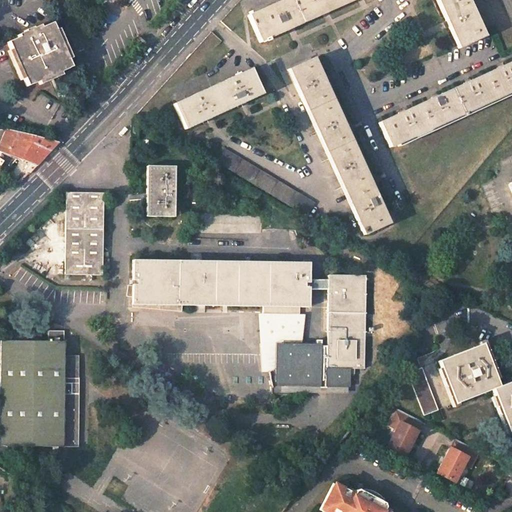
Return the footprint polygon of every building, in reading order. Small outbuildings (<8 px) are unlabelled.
[(240,0),(221,22),(231,30),(259,0),(240,0)] [(281,0),(247,16),(259,43),(343,5),(354,0),(281,0)] [(467,0),(453,0),(439,7),(458,48),(485,36),(467,0)] [(18,38),(7,42),(26,87),(70,68),(51,23),(40,28),(39,26),(32,29),(31,28),(24,31),(24,32),(17,36),(18,38)] [(221,41),(211,32),(134,116),(146,123),(221,41)] [(313,58),(287,70),(307,112),(332,100),(313,58)] [(451,89),(378,123),(390,148),(511,91),(511,61),(484,74),(451,89)] [(250,69),(173,104),(184,129),(261,94),(250,69)] [(332,100),(307,112),(363,234),(389,222),(332,100)] [(139,119),(134,116),(131,120),(131,139),(138,139),(139,119)] [(124,127),(118,134),(121,137),(127,130),(124,127)] [(17,133),(6,130),(2,139),(0,143),(0,149),(23,159),(32,144),(36,137),(17,132),(17,133)] [(57,142),(36,137),(32,144),(49,151),(57,142)] [(49,151),(32,144),(23,159),(37,164),(49,151)] [(224,148),(216,161),(306,215),(314,203),(224,148)] [(174,166),(147,166),(146,216),(174,217),(174,166)] [(65,247),(65,274),(102,275),(103,192),(66,192),(65,219),(59,219),(58,248),(65,247)] [(262,214),(192,213),(192,232),(262,233),(262,214)] [(289,230),(266,229),(265,247),(288,248),(289,230)] [(309,263),(132,260),(131,304),(141,305),(141,312),(177,312),(177,305),(263,306),(262,314),(299,314),(299,307),(308,307),(309,263)] [(365,276),(328,275),(328,279),(328,289),(327,346),(321,345),(321,340),(316,340),(316,345),(276,344),(275,370),(280,370),(280,385),(320,386),(320,388),(326,388),(326,386),(348,386),(349,369),(364,369),(365,276)] [(328,289),(328,279),(309,279),(309,289),(328,289)] [(0,446),(78,447),(79,378),(79,355),(63,355),(64,331),(48,330),(48,341),(0,340),(0,388),(0,446)] [(482,344),(437,361),(454,403),(491,389),(498,386),(482,344)] [(437,361),(407,373),(423,416),(454,403),(437,361)] [(511,380),(498,386),(491,389),(508,431),(511,429),(511,380)] [(417,431),(416,430),(421,421),(397,409),(392,419),(399,422),(395,429),(386,447),(404,457),(417,431)] [(395,429),(399,422),(392,419),(389,426),(395,429)] [(455,439),(450,448),(449,448),(436,473),(454,483),(464,464),(467,458),(474,461),(479,451),(455,439)] [(470,468),(474,461),(467,458),(464,464),(470,468)] [(353,493),(333,483),(320,509),(322,510),(326,511),(389,511),(383,509),(384,507),(384,506),(384,505),(384,504),(383,503),(357,490),(355,490),(354,491),(354,492),(353,493)]
